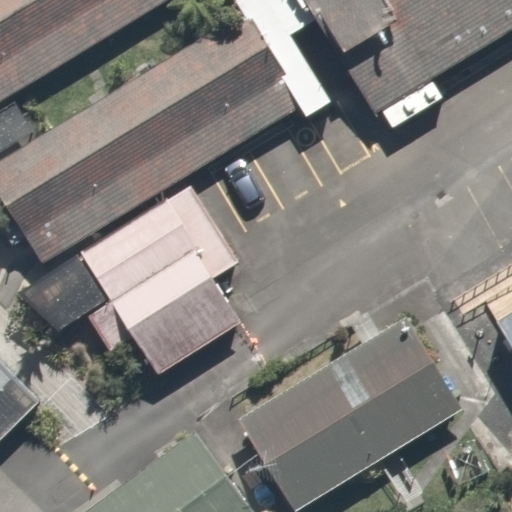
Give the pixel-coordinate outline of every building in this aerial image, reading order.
[(0,0),(0,78),(131,0),(0,0)] [(511,0),(250,0),(328,127),(511,16),(511,0)] [(178,27),(0,134),(0,260),(234,120),(178,27)] [(185,339),(107,209),(18,262),(96,392),(185,339)] [(511,324),(509,320),(458,351),(511,438),(511,324)] [(279,511),(406,436),(350,345),(183,445),(223,511),(279,511)] [(0,425),(31,397),(0,362),(0,425)] [(109,511),(94,491),(64,511),(109,511)]
